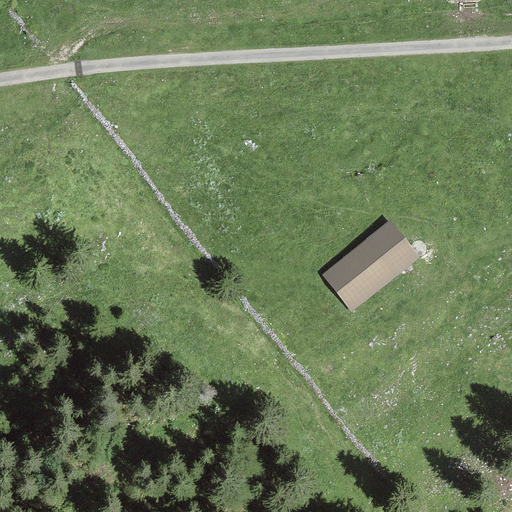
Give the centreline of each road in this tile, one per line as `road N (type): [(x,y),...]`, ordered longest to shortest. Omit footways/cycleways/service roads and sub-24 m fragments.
road 1 (track): [(0,81),(283,54)]
road 2 (track): [(511,42),(283,54)]
